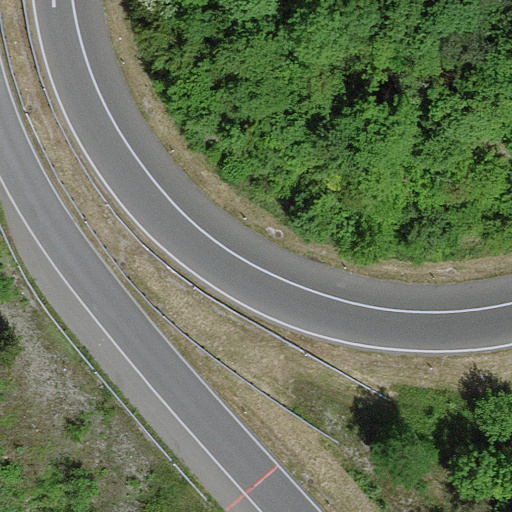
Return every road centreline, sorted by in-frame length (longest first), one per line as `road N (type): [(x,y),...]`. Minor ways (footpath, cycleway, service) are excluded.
road 1 (motorway): [(511,323),(448,330),(354,323),(214,265),(147,204),(97,132),(60,40),(55,0)]
road 2 (motorway): [(0,121),(67,245),(291,511)]
